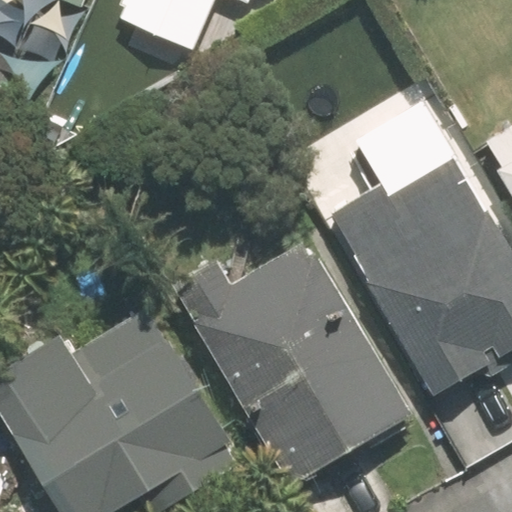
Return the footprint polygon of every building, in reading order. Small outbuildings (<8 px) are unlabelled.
[(58,0),(82,9),(85,0),(58,0)] [(120,0),(112,21),(191,52),(211,0),(229,0),(248,7),(251,0),(120,0)] [(511,210),(511,125),(475,147),(511,210)] [(381,184),(326,215),(430,400),(511,353),(511,263),(454,160),(388,197),(381,184)] [(217,263),(169,291),(284,491),(409,419),(307,240),(230,285),(217,263)] [(186,497),(238,465),(166,345),(150,355),(141,339),(116,354),(104,335),(65,359),(54,339),(0,371),(0,426),(51,511),(114,511),(174,476),(186,497)]
